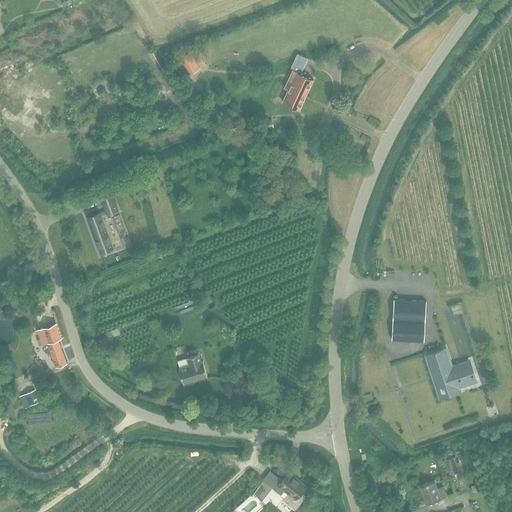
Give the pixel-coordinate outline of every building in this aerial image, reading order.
[(188,50),(177,56),(186,73),(197,67),(188,50)] [(0,70),(3,75),(16,69),(13,64),(0,69),(0,70)] [(298,109),(313,77),(292,68),(283,87),(286,89),(281,101),(298,109)] [(99,87),(97,90),(99,93),(102,94),(105,93),(106,90),(105,86),(102,85),(99,87)] [(210,131),(219,128),(213,111),(204,114),(210,131)] [(272,119),(260,121),(261,128),(273,127),(272,119)] [(105,211),(100,213),(101,215),(106,213),(107,215),(118,211),(112,193),(100,197),(105,211)] [(99,211),(87,215),(100,253),(105,252),(104,251),(113,248),(101,215),(100,213),(99,211)] [(119,233),(112,236),(116,247),(123,244),(119,233)] [(393,299),(392,320),(425,321),(426,300),(393,299)] [(56,322),(37,330),(42,345),(42,344),(45,352),(50,350),(56,366),(66,362),(58,339),(61,337),(56,322)] [(109,338),(120,333),(117,328),(106,332),(109,338)] [(221,334),(215,336),(221,358),(227,357),(221,334)] [(444,349),(427,355),(436,382),(444,380),(449,393),(457,390),(456,385),(475,379),(469,362),(450,368),(444,349)] [(187,356),(188,362),(178,365),(183,382),(207,375),(202,358),(200,359),(198,353),(187,356)] [(249,386),(263,379),(253,357),(239,363),(249,386)] [(416,367),(404,374),(410,382),(421,375),(416,367)] [(23,404),(14,409),(16,414),(25,409),(24,407),(46,397),(41,386),(19,396),(23,404)] [(446,458),(445,459),(449,473),(458,470),(452,450),(444,453),(446,458)] [(271,471),(264,480),(275,489),(281,493),(284,490),(288,493),(283,499),(295,509),(305,496),(300,492),(305,485),(289,472),(282,480),(271,471)] [(385,481),(382,473),(377,475),(380,483),(385,481)] [(426,503),(440,498),(434,480),(420,485),(426,503)]
